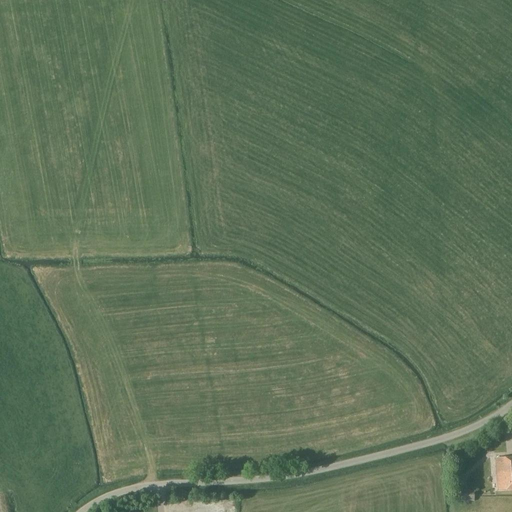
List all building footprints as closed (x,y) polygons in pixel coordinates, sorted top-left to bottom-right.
[(511,490),(511,457),(496,459),(498,491),(511,490)] [(474,502),(474,490),(454,491),(454,502),(474,502)] [(11,511),(7,494),(0,495),(0,511),(11,511)] [(506,511),(509,507),(511,506),(511,495),(475,496),(475,508),(464,508),(464,511),(506,511)] [(212,511),(216,504),(206,500),(200,511),(212,511)]
